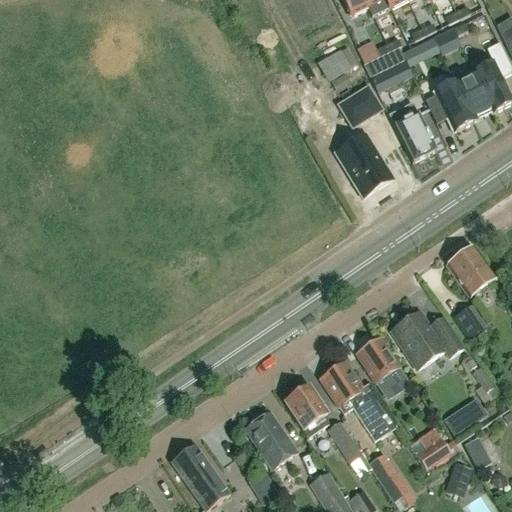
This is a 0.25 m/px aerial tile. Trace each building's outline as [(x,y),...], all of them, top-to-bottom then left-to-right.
[(337,0),(330,0),(314,9),(323,26),(345,15),(337,0)] [(360,0),(339,0),(350,20),(367,12),(360,0)] [(360,0),(367,12),(371,20),(388,12),(382,0),(360,0)] [(382,0),(388,12),(388,13),(407,4),(405,0),(382,0)] [(469,18),(466,11),(455,16),(458,23),(469,18)] [(458,23),(455,16),(444,21),(448,28),(458,23)] [(511,22),(511,21),(497,29),(511,58),(511,22)] [(435,34),(432,27),(421,33),(425,40),(435,34)] [(463,27),(452,33),(456,40),(466,35),(463,27)] [(419,32),(409,37),(412,45),(423,39),(419,32)] [(452,33),(441,38),(445,45),(456,40),(452,33)] [(220,43),(195,58),(202,69),(226,54),(220,43)] [(346,43),(322,56),(333,76),(357,62),(346,43)] [(390,55),(401,50),(397,43),(386,48),(390,55)] [(385,48),(374,54),(378,61),(389,56),(385,48)] [(7,52),(0,56),(0,82),(18,71),(7,52)] [(401,58),(405,65),(415,60),(412,53),(401,58)] [(245,60),(238,63),(243,73),(250,69),(245,60)] [(511,107),(511,103),(494,67),(472,78),(491,115),(492,117),(511,107)] [(250,69),(243,73),(249,83),(256,79),(250,69)] [(18,71),(0,82),(0,107),(30,90),(18,71)] [(204,73),(170,93),(182,113),(216,92),(204,73)] [(474,123),(491,115),(472,78),(455,86),(474,123)] [(453,136),(475,126),(474,123),(455,86),(433,96),(435,99),(424,105),(435,128),(446,123),(453,136)] [(336,108),(351,134),(383,114),(368,89),(336,108)] [(30,90),(0,107),(0,117),(7,129),(41,109),(30,90)] [(216,92),(182,113),(193,131),(227,111),(216,92)] [(308,107),(321,125),(333,117),(320,98),(308,107)] [(268,101),(261,105),(267,115),(274,111),(268,101)] [(417,120),(414,115),(409,103),(403,106),(406,111),(387,119),(394,131),(411,166),(435,154),(418,119),(417,120)] [(227,111),(193,131),(204,150),(238,130),(227,111)] [(274,111),(267,115),(272,125),(279,121),(274,111)] [(238,130),(204,150),(215,169),(249,149),(238,130)] [(334,158),(362,202),(392,183),(364,139),(334,158)] [(300,140),(288,147),(302,168),(313,161),(300,140)] [(90,145),(56,165),(68,185),(102,165),(90,145)] [(253,153),(231,166),(238,177),(259,164),(253,153)] [(259,164),(238,177),(245,188),(266,175),(259,164)] [(102,165),(68,185),(79,204),(113,183),(102,165)] [(113,183),(79,204),(90,222),(124,202),(113,183)] [(4,188),(0,190),(0,206),(11,198),(4,188)] [(300,189),(279,203),(304,240),(325,225),(300,189)] [(27,195),(21,200),(28,209),(34,203),(27,195)] [(124,202),(90,222),(101,242),(125,227),(127,226),(135,222),(124,202)] [(279,203),(258,217),(283,254),(304,240),(279,203)] [(15,204),(9,209),(16,218),(22,212),(15,204)] [(35,204),(29,210),(36,218),(42,213),(35,204)] [(22,212),(16,218),(23,226),(29,221),(22,212)] [(125,227),(105,240),(112,250),(134,237),(127,226),(125,227)] [(55,228),(49,233),(56,242),(62,237),(55,228)] [(43,236),(36,241),(44,250),(50,245),(43,236)] [(134,237),(112,250),(119,262),(141,249),(134,237)] [(63,238),(57,243),(64,252),(71,246),(63,238)] [(50,245),(44,250),(51,259),(57,254),(50,245)] [(472,252),(446,270),(469,302),(494,284),(472,252)] [(6,254),(0,259),(0,288),(21,270),(6,254)] [(21,270),(0,288),(0,306),(7,314),(21,301),(36,287),(21,270)] [(175,270),(154,284),(179,321),(200,306),(175,270)] [(21,301),(30,311),(49,294),(40,284),(21,301)] [(154,284),(133,298),(142,311),(158,335),(179,321),(154,284)] [(127,290),(116,298),(131,319),(142,311),(133,298),(127,290)] [(49,294),(30,311),(39,321),(58,304),(49,294)] [(103,301),(92,308),(97,316),(106,329),(117,322),(103,301)] [(489,330),(474,307),(453,322),(468,344),(489,330)] [(97,316),(76,331),(101,367),(122,353),(106,329),(97,316)] [(395,333),(391,335),(416,373),(445,355),(449,361),(463,352),(449,331),(435,340),(429,331),(420,316),(406,325),(403,322),(393,329),(395,333)] [(76,331),(55,345),(80,382),(101,367),(76,331)] [(365,353),(356,359),(375,387),(379,394),(391,386),(396,393),(408,385),(380,343),(377,346),(373,341),(362,348),(365,353)] [(476,369),(469,359),(459,365),(466,376),(476,369)] [(367,388),(361,392),(345,367),(320,383),(338,411),(337,411),(343,419),(352,412),(374,446),(396,432),(383,412),(377,402),(367,388)] [(494,390),(480,371),(470,378),(474,385),(472,386),(481,399),(494,390)] [(326,419),(308,391),(284,407),(303,434),(308,442),(328,428),(326,419)] [(506,426),(511,422),(511,412),(502,420),(506,426)] [(469,430),(459,414),(443,425),(453,441),(469,430)] [(297,458),(287,443),(269,417),(245,434),(263,460),(273,475),(297,458)] [(327,435),(349,468),(362,460),(339,426),(327,435)] [(450,458),(433,433),(417,444),(423,453),(414,459),(425,475),(427,473),(430,477),(449,463),(447,460),(450,458)] [(312,466),(328,461),(321,443),(306,449),(312,466)] [(194,449),(170,466),(202,511),(210,511),(229,498),(194,449)] [(382,458),(368,467),(380,485),(394,476),(382,458)] [(471,474),(454,468),(445,496),(462,501),(471,474)] [(248,485),(263,509),(279,499),(265,475),(248,485)] [(351,508),(345,500),(344,501),(328,476),(308,489),(323,511),(349,511),(349,510),(350,509),(351,508)] [(501,480),(497,477),(493,478),(490,482),(491,487),(495,489),(497,491),(502,490),(504,486),(504,482),(501,480)] [(351,508),(350,509),(352,511),(374,511),(364,494),(349,503),(347,499),(345,500),(351,508)]
